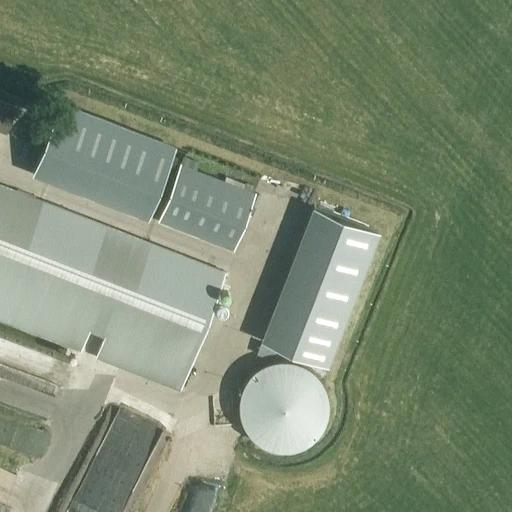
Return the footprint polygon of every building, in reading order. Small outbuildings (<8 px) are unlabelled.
[(0,131),(4,133),(14,108),(0,102),(0,131)] [(32,171),(146,216),(174,146),(59,104),(32,171)] [(180,166),(158,221),(231,250),(253,195),(249,194),(235,189),(222,183),(180,166)] [(0,319),(78,350),(87,329),(88,329),(103,335),(94,356),(95,357),(179,389),(222,275),(224,271),(0,185),(0,319)] [(314,207),(262,339),(326,364),(377,232),(314,207)] [(237,400),(237,404),(237,411),(238,413),(239,418),(241,422),(242,424),(245,430),(248,433),(251,437),(254,438),(259,442),(263,444),(266,445),(272,447),(278,448),(280,448),(285,448),(290,448),(294,447),(298,445),(307,440),(314,435),(317,432),(319,428),(321,426),(324,421),(325,417),(326,412),(327,409),(327,405),(327,401),(326,397),(326,392),(322,382),(318,377),(315,373),(312,369),(308,367),(305,364),(302,363),(299,362),(296,361),(291,359),(287,359),(283,358),(278,358),(274,359),(269,360),(265,361),(261,363),(255,366),(253,368),(250,371),(247,375),(244,379),(242,382),(240,386),(239,391),(237,396),(237,400)]
